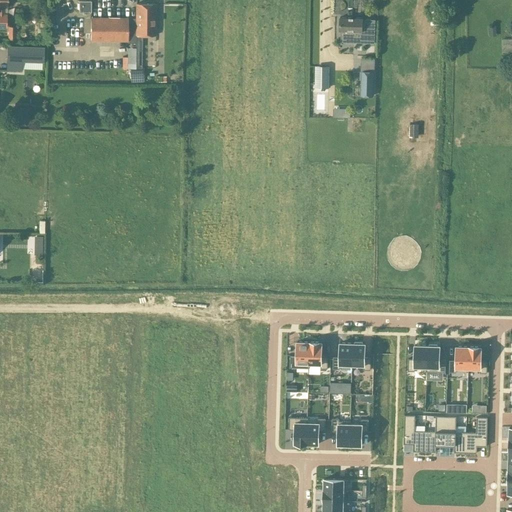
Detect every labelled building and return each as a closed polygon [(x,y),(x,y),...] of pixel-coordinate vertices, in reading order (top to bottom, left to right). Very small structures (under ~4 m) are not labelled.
[(91,12),(91,1),(79,1),(79,12),(91,12)] [(135,21),(136,35),(155,35),(155,4),(136,4),(135,21)] [(340,17),(339,30),(341,30),(341,41),(374,42),(375,19),(362,19),(362,17),(340,17)] [(127,35),(136,35),(135,21),(128,21),(128,18),(121,18),(91,18),(90,39),(127,40),(127,35)] [(17,70),(18,61),(44,62),(45,47),(8,45),(6,70),(17,70)] [(329,66),(315,65),(315,87),(329,87),(329,66)] [(144,79),(143,67),(130,68),(131,79),(144,79)] [(373,96),(374,72),(362,71),(361,95),(373,96)] [(25,119),(30,119),(30,108),(25,108),(25,106),(16,106),(15,125),(25,125),(25,119)] [(332,107),(332,115),(348,116),(348,107),(332,107)] [(33,235),(33,252),(41,252),(41,235),(33,235)] [(290,355),(290,367),(309,368),(309,341),(297,341),(297,355),(290,355)] [(309,341),(309,368),(309,365),(321,366),(321,368),(328,368),(328,356),(322,355),(322,342),(320,342),(310,341),(309,341)] [(333,356),(333,368),(340,368),(340,366),(352,366),(352,343),(340,342),(340,356),(333,356)] [(352,343),(352,366),(364,367),(364,369),(371,369),(371,357),(365,357),(365,343),(362,343),(362,342),(355,342),(355,343),(352,343)] [(408,358),(408,370),(415,371),(415,368),(426,369),(426,371),(427,371),(427,345),(415,344),(414,358),(408,358)] [(427,345),(427,371),(445,372),(446,359),(439,359),(440,345),(437,345),(437,344),(429,344),(429,345),(427,345)] [(450,359),(449,372),(456,372),(457,370),(468,370),(469,346),(456,346),(456,359),(450,359)] [(469,346),(468,370),(480,370),(480,373),(487,373),(487,360),(481,360),(481,346),(480,346),(469,346)] [(465,412),(465,403),(445,403),(444,411),(465,412)] [(470,411),(485,411),(485,403),(470,403),(470,411)] [(289,416),(289,429),(295,429),(295,443),(296,443),(306,443),(307,417),(289,416)] [(307,417),(306,443),(307,443),(318,443),(319,430),(325,430),(326,417),(319,417),(318,422),(308,422),(308,417),(307,417)] [(332,418),(332,430),(338,430),(338,444),(350,444),(350,421),(339,420),(339,418),(332,418)] [(404,418),(404,443),(413,443),(413,450),(424,451),(425,430),(415,430),(415,418),(404,418)] [(350,421),(350,444),(362,445),(362,431),(368,431),(369,419),(362,419),(361,423),(351,423),(351,421),(350,421)] [(425,430),(424,451),(436,451),(436,444),(445,444),(446,419),(436,419),(435,431),(425,430)] [(446,419),(445,444),(454,445),(454,452),(465,452),(466,431),(456,431),(456,420),(446,419)] [(466,431),(465,452),(477,452),(477,445),(487,446),(487,420),(477,420),(476,432),(466,431)] [(324,478),(324,489),(346,490),(346,479),(324,478)] [(324,489),(324,500),(346,500),(346,490),(324,489)] [(324,500),(323,511),(345,511),(346,500),(324,500)]
